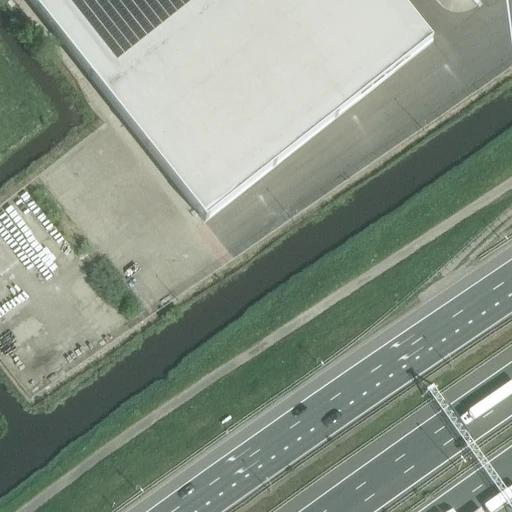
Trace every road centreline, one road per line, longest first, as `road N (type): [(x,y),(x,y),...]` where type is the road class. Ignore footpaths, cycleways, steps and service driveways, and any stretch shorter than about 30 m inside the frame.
road 1 (track): [(28,511),(158,412),(511,185)]
road 2 (motorway): [(511,287),(187,511)]
road 3 (motorway): [(511,391),(343,511)]
